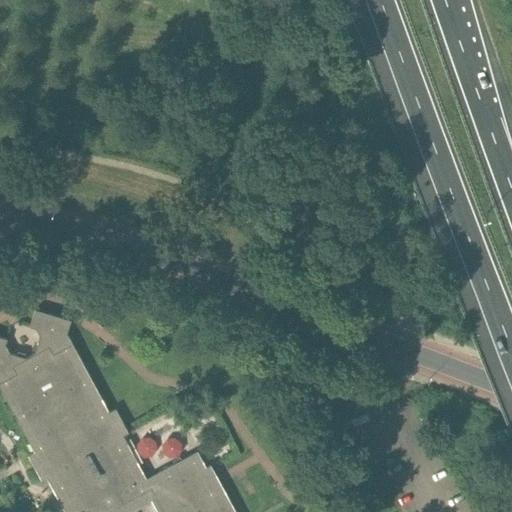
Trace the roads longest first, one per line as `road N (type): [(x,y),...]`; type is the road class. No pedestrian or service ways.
road 1 (unclassified): [(0,218),(113,242),(480,379)]
road 2 (trunk): [(380,0),(511,367)]
road 3 (trunk): [(511,191),(444,0)]
